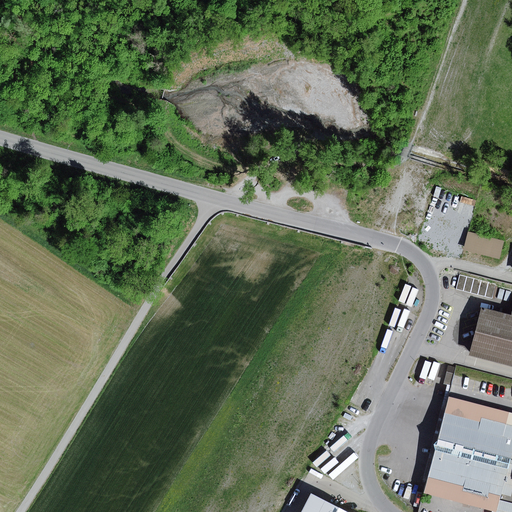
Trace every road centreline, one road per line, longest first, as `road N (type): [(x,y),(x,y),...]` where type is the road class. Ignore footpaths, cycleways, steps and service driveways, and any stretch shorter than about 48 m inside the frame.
road 1 (unclassified): [(391,511),(371,486),(367,450),(430,306),(421,261),(333,227),(0,138)]
road 2 (track): [(20,511),(215,198)]
